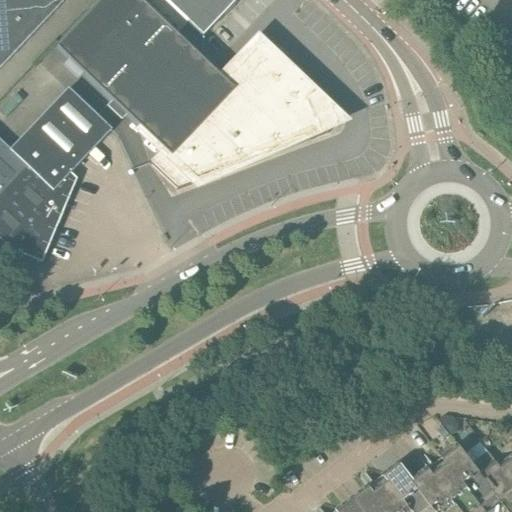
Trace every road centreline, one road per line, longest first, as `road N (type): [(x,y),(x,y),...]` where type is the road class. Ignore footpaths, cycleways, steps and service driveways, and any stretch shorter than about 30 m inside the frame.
road 1 (tertiary): [(403,197),(256,240),(0,387)]
road 2 (tertiary): [(5,451),(256,301),(404,257)]
road 3 (residential): [(278,511),(428,403),(511,415)]
road 4 (tertiary): [(345,0),(412,80),(436,174)]
